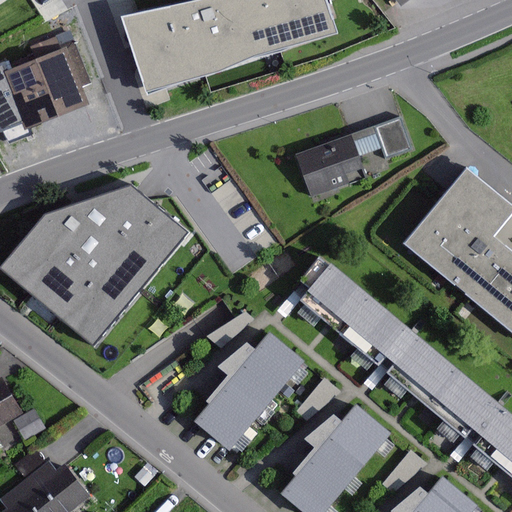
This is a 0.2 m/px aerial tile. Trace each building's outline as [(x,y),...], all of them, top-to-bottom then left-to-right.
[(343,31),(333,0),(185,0),(126,13),(152,91),(343,31)] [(81,88),(94,83),(77,39),(63,44),(66,51),(81,88)] [(81,88),(66,51),(0,76),(0,91),(4,101),(17,96),(28,124),(86,102),(81,88)] [(393,166),(390,158),(417,148),(405,115),(354,133),(355,138),(365,165),(368,175),(393,166)] [(355,138),(303,156),(316,192),(347,181),(344,172),(365,165),(355,138)] [(511,219),(511,197),(473,166),(410,241),(511,324),(511,243),(500,234),(511,219)] [(41,210),(0,259),(0,266),(90,342),(185,228),(128,179),(41,210)] [(303,275),(314,284),(304,296),(381,360),(393,346),(399,350),(414,331),(321,254),(303,275)] [(273,330),(199,419),(234,447),(307,358),(273,330)] [(480,418),(485,422),(501,403),(414,331),(399,350),(404,354),(391,369),(468,433),(480,418)] [(0,424),(25,410),(6,379),(0,382),(0,424)] [(360,401),(285,490),(311,511),(323,511),(393,429),(360,401)] [(511,412),(501,403),(485,422),(490,426),(477,441),(511,469),(511,412)] [(36,408),(16,419),(26,438),(46,427),(36,408)] [(31,470),(47,454),(37,444),(21,460),(31,470)] [(52,463),(29,481),(53,511),(69,511),(92,494),(70,466),(60,474),(52,463)] [(445,474),(413,511),(470,511),(479,502),(445,474)] [(53,511),(29,481),(7,498),(15,509),(10,511),(53,511)]
